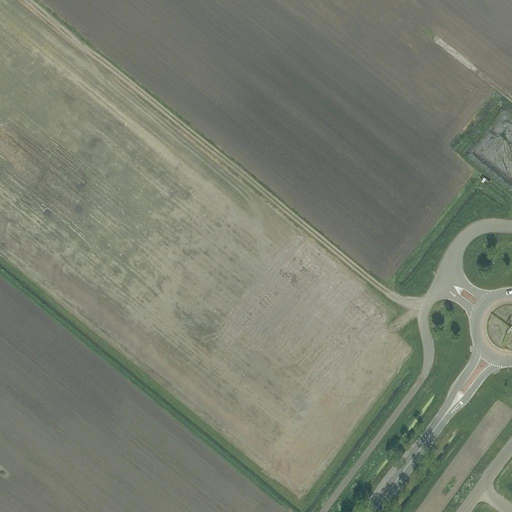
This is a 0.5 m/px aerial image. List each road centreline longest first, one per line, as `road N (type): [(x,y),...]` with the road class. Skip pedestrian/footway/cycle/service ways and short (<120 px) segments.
road 1 (unclassified): [(324,511),(423,378),(426,307),(442,272)]
road 2 (primary): [(373,511),(488,359)]
